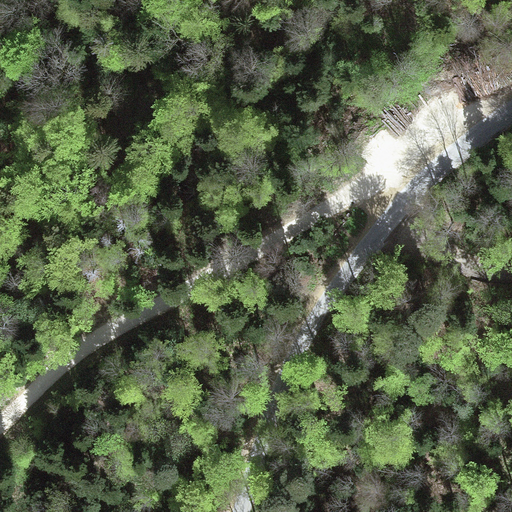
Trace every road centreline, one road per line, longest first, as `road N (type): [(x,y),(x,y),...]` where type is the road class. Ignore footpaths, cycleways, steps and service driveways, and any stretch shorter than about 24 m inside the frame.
road 1 (track): [(390,211),(338,205),(139,312),(63,362),(0,425)]
road 2 (track): [(390,211),(448,256),(472,267),(511,269)]
